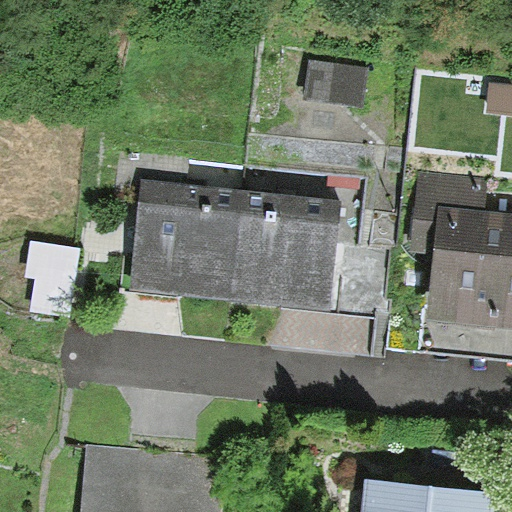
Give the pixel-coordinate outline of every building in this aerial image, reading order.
[(369,67),(309,60),(305,99),(365,106),(369,67)] [(511,84),(489,83),(486,113),(511,115),(511,84)] [(488,179),(418,172),(410,252),(434,254),(428,321),(511,329),(511,213),(485,211),(488,179)] [(230,301),(242,189),(141,178),(129,290),(230,301)] [(342,200),(242,189),(230,301),(330,312),(338,244),(342,200)] [(71,241),(38,237),(29,298),(63,302),(71,241)] [(222,511),(227,455),(85,444),(79,511),(222,511)] [(491,511),(493,492),(364,479),(360,511),(491,511)]
